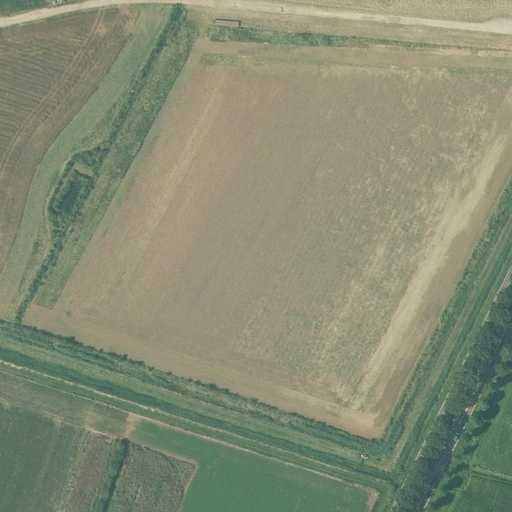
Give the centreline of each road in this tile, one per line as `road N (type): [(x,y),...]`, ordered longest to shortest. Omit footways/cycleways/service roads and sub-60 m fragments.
road 1 (track): [(190,7),(511,35)]
road 2 (secondary): [(416,511),(511,317)]
